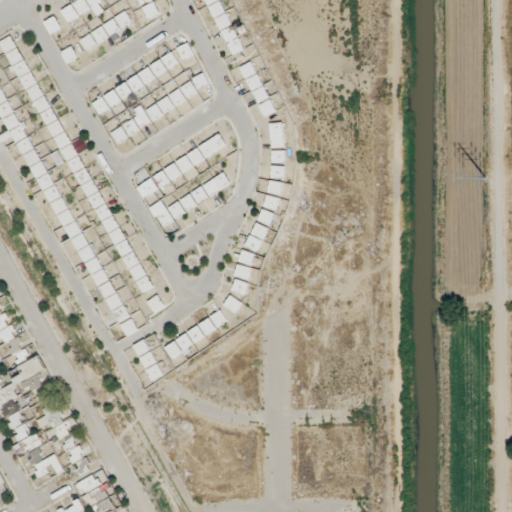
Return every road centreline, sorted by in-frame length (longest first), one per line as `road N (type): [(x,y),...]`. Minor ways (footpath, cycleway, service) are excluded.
road 1 (track): [(496,0),(506,511)]
road 2 (track): [(398,0),(400,511)]
road 3 (residential): [(110,354),(200,297),(244,193),(249,158),(241,124),(178,0)]
road 4 (residential): [(0,160),(194,511)]
road 5 (residential): [(16,0),(188,307)]
road 6 (residential): [(0,260),(142,511)]
road 7 (residential): [(348,420),(251,421),(212,412),(173,389)]
road 8 (residential): [(275,329),(276,511)]
road 9 (residential): [(69,91),(188,18)]
road 10 (residential): [(116,174),(230,101)]
